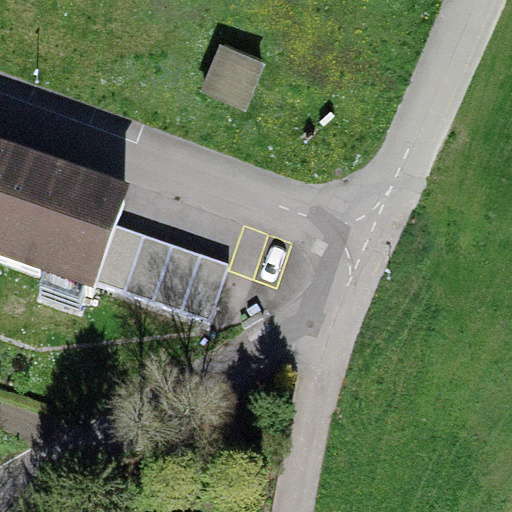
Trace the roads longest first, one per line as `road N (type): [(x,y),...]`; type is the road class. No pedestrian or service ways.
road 1 (residential): [(0,497),(345,296)]
road 2 (residential): [(366,239),(0,102)]
road 3 (residential): [(475,0),(366,239)]
road 4 (residential): [(345,296),(292,511)]
